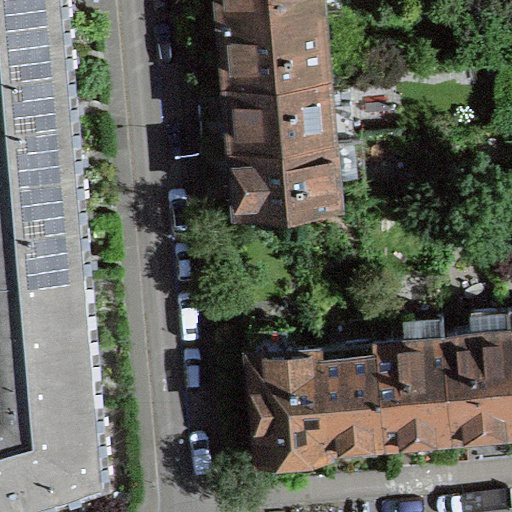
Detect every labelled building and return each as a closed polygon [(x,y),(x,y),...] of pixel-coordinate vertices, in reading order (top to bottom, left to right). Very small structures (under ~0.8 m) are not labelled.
[(0,0),(0,16),(69,10),(68,0),(0,0)] [(219,0),(220,13),(322,5),(321,0),(219,0)] [(226,78),(327,69),(322,5),(220,13),(222,28),(226,78)] [(0,67),(74,62),(71,27),(69,10),(0,16),(0,67)] [(0,119),(78,113),(75,80),(74,62),(0,67),(0,119)] [(232,143),(333,134),(327,69),(226,78),(227,93),(232,143)] [(0,171),(83,164),(80,129),(78,113),(0,119),(0,171)] [(363,167),(360,132),(333,134),(232,143),(233,159),(237,208),(339,199),(336,170),(363,167)] [(0,222),(87,216),(84,181),(83,164),(0,171),(0,222)] [(0,274),(92,267),(88,229),(87,216),(0,222),(0,274)] [(0,511),(15,511),(110,481),(92,267),(0,274),(0,511)] [(511,352),(509,323),(443,328),(451,430),(467,429),(511,425),(511,352)] [(403,434),(451,430),(443,328),(376,334),(385,436),(403,434)] [(376,447),(381,436),(385,436),(376,334),(319,339),(328,441),(338,440),(345,439),(353,449),(376,447)] [(275,450),(328,446),(328,441),(319,339),(249,345),(258,452),(275,450)]
